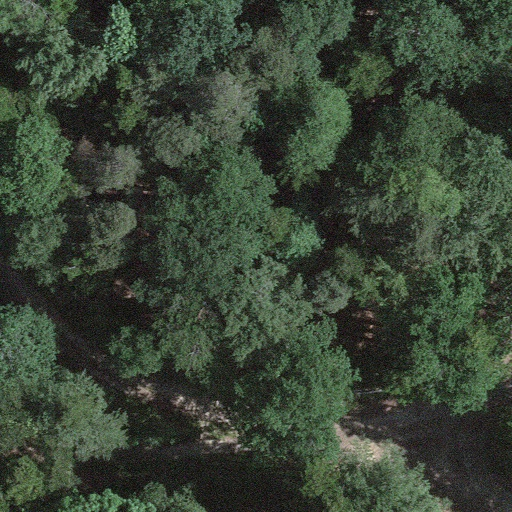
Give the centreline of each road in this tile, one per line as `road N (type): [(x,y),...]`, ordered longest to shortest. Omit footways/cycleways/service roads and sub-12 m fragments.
road 1 (track): [(511,507),(391,465),(159,406),(41,321),(0,278)]
road 2 (track): [(0,449),(124,459),(485,410),(511,399)]
